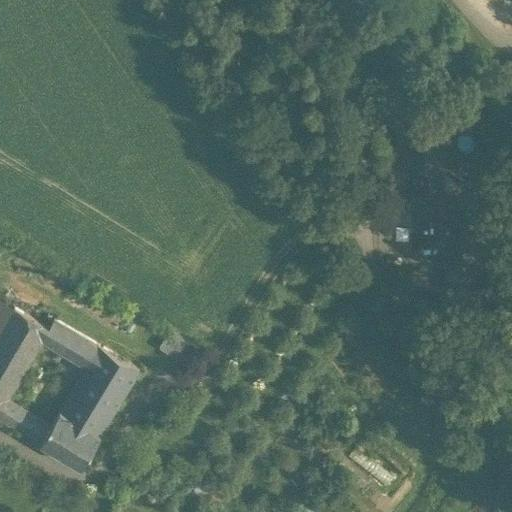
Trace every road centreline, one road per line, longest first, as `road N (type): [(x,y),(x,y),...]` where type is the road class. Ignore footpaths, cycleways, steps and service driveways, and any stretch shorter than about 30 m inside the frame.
road 1 (track): [(511,468),(382,291),(332,0)]
road 2 (track): [(0,434),(90,479),(146,405),(224,350),(290,249),(309,232),(370,224)]
